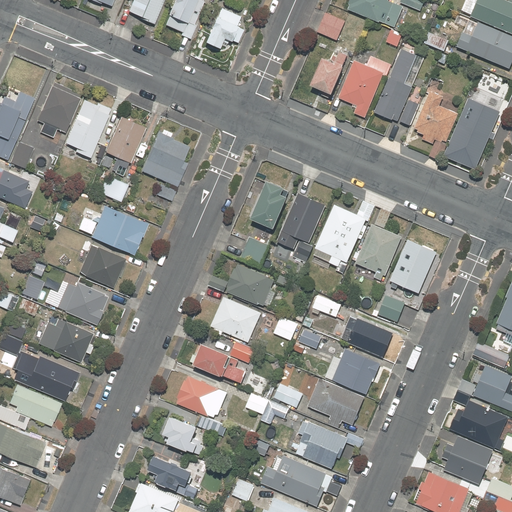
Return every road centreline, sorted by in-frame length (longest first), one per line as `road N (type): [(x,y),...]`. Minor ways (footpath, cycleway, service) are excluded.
road 1 (residential): [(72,511),(244,113)]
road 2 (residential): [(495,218),(367,511)]
road 3 (residential): [(244,113),(495,218)]
road 4 (residential): [(0,9),(244,113)]
road 5 (residential): [(244,113),(293,0)]
